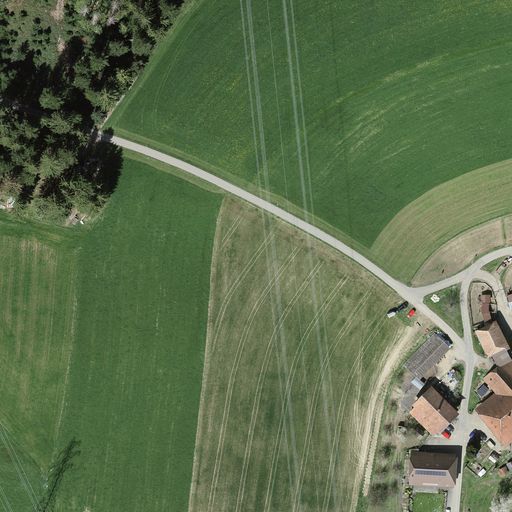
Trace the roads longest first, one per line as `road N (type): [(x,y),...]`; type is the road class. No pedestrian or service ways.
road 1 (unclassified): [(0,98),(212,178),(352,254),(408,296)]
road 2 (unclassified): [(457,511),(470,353)]
